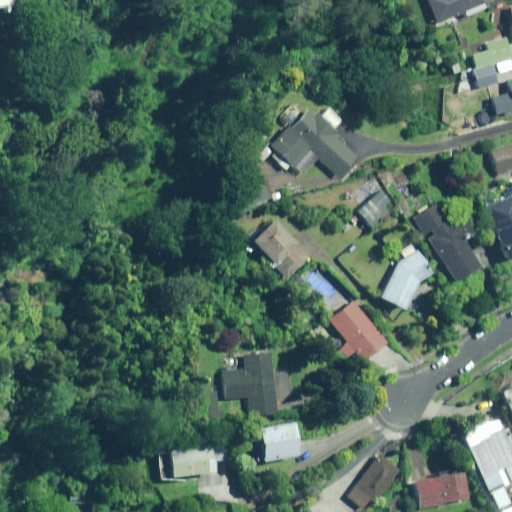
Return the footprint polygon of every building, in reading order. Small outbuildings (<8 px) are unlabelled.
[(478,0),(443,0),(455,4),(459,17),(482,8),(478,0)] [(501,38),(481,44),(483,52),(465,57),(468,70),(507,60),(501,38)] [(439,61),(434,48),(426,51),(431,65),(439,61)] [(460,73),(456,61),(445,65),(450,77),(460,73)] [(493,84),(489,66),(469,71),(473,89),(493,84)] [(490,115),(496,114),(499,124),(511,120),(511,110),(511,109),(511,79),(500,83),(503,94),(486,98),(490,115)] [(278,172),(283,166),(295,178),(312,160),(331,178),(351,157),(324,132),(334,121),(320,108),(313,117),(307,112),(304,115),(298,109),(281,126),(279,124),(247,158),(254,164),(261,156),(278,172)] [(511,168),(511,145),(509,146),(508,143),(484,151),(491,174),(511,168)] [(263,199),(257,181),(237,188),(243,206),(263,199)] [(511,200),(510,196),(481,207),(501,262),(511,257),(511,200)] [(476,268),(445,213),(417,228),(431,253),(448,283),(476,268)] [(304,258),(265,220),(243,242),(282,280),(304,258)] [(426,273),(412,253),(394,263),(374,298),(397,311),(414,282),(426,273)] [(381,344),(347,302),(324,321),(342,343),(334,350),(341,359),(350,351),(358,362),(381,344)] [(266,370),(265,354),(238,356),(239,370),(213,373),(215,400),(240,398),(242,416),(295,411),(294,399),(289,399),(286,369),(266,370)] [(511,389),(497,397),(508,419),(510,418),(511,421),(511,389)] [(209,413),(207,392),(193,393),(195,421),(214,419),(214,412),(209,413)] [(291,456),(286,424),(251,430),(256,462),(291,456)] [(492,425),(479,431),(477,425),(457,435),(483,491),(511,477),(511,451),(502,430),(496,432),(492,425)] [(226,445),(207,446),(152,452),(155,482),(187,479),(187,476),(210,473),(209,462),(228,460),(226,445)] [(398,472),(377,456),(345,497),(361,510),(369,500),(373,503),(398,472)] [(464,499),(459,473),(408,483),(414,510),(464,499)] [(319,511),(326,508),(321,499),(303,510),(304,511),(319,511)]
